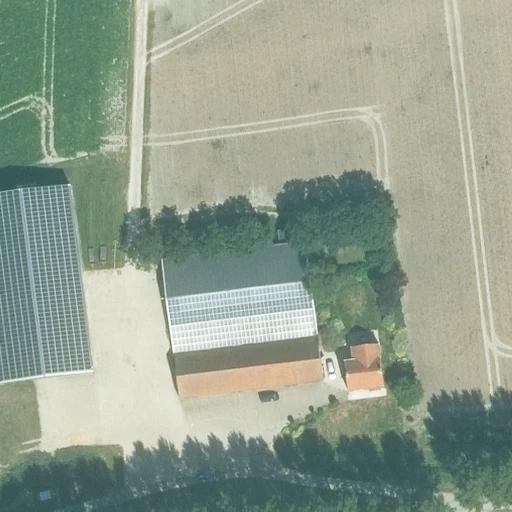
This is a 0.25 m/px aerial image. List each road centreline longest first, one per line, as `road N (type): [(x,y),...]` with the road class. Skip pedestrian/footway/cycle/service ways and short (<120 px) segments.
road 1 (track): [(145,0),(135,271)]
road 2 (unclassified): [(369,511),(511,508)]
